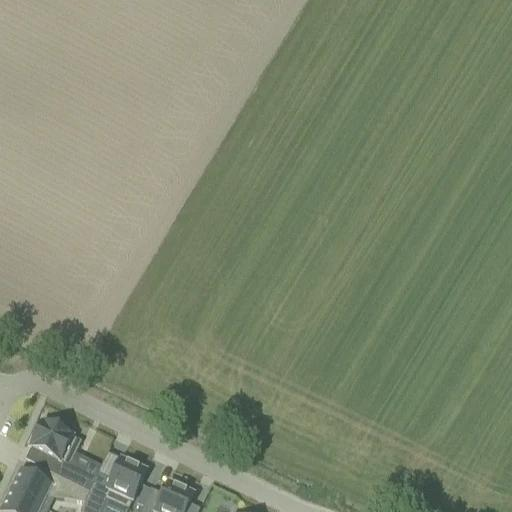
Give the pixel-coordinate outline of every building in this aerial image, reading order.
[(42,426),(30,452),(31,452),(43,458),(37,470),(89,496),(96,482),(95,481),(70,469),(75,458),(81,446),(58,435),(61,430),(48,423),(46,428),(42,426)] [(85,507),(82,511),(103,511),(107,505),(121,511),(129,511),(146,475),(141,473),(143,469),(132,465),(131,468),(120,463),(111,484),(97,478),(95,481),(96,482),(89,496),(85,507)] [(20,475),(10,496),(40,511),(45,501),(85,507),(89,496),(37,470),(32,481),(20,475)] [(150,494),(142,511),(187,511),(189,508),(193,499),(188,496),(190,493),(180,488),(178,492),(167,487),(162,499),(150,494)] [(10,496),(1,511),(39,511),(40,511),(10,496)]
